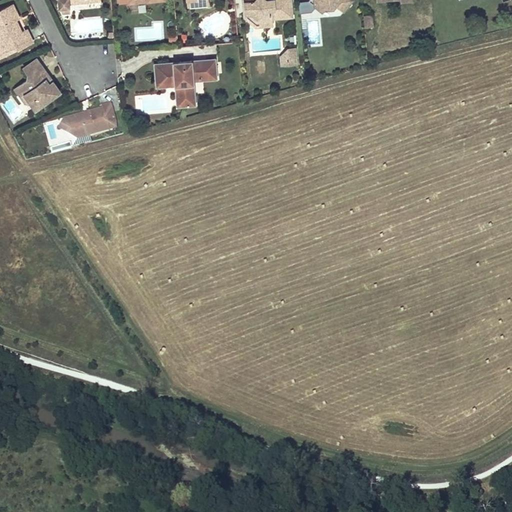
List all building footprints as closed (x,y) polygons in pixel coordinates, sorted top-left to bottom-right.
[(70,3),(102,0),(101,0),(60,0),(61,8),(62,8),(64,12),(71,11),(70,3)] [(272,17),(292,16),(291,0),(243,0),(245,14),(252,13),(259,19),(259,26),(272,25),(272,17)] [(311,0),(324,11),(326,8),(334,8),(336,5),(343,11),(352,0),(311,0)] [(20,18),(13,4),(0,10),(0,43),(3,51),(16,44),(18,48),(32,42),(25,28),(22,30),(17,20),(20,18)] [(252,13),(245,14),(245,17),(256,26),(259,26),(259,19),(252,13)] [(373,14),(364,15),(365,28),(374,27),(373,14)] [(24,16),(20,18),(25,28),(32,42),(36,40),(24,16)] [(3,51),(0,43),(0,54),(1,57),(18,48),(16,44),(3,51)] [(297,64),(295,48),(287,49),(281,56),(282,65),(297,64)] [(32,70),(42,63),(38,57),(23,66),(30,76),(32,70)] [(217,74),(216,58),(154,63),(155,81),(175,79),(179,84),(181,107),(197,105),(195,81),(194,76),(201,75),(202,80),(211,79),(211,75),(217,74)] [(50,75),(42,63),(32,70),(30,76),(15,87),(19,93),(19,95),(23,101),(26,102),(33,102),(37,107),(61,90),(54,80),(51,82),(47,77),(50,75)] [(175,79),(155,81),(155,86),(176,85),(178,107),(181,107),(179,84),(175,79)] [(115,123),(111,107),(103,109),(104,111),(64,122),(68,135),(78,140),(114,130),(115,123)] [(68,135),(64,122),(59,131),(68,135)]
